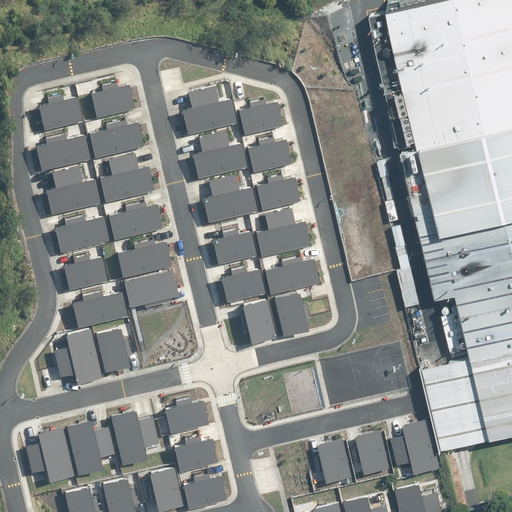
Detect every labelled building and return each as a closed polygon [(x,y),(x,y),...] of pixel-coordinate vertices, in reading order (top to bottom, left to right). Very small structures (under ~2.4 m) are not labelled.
[(463,286),(478,352),(430,363),(450,447),(511,432),(511,0),(370,0),(439,292),(463,286)] [(104,84),(94,87),(99,112),(137,104),(131,79),(121,81),(120,76),(103,80),(104,84)] [(219,81),(190,87),(193,101),(184,103),(190,130),(240,119),(234,92),(222,95),(219,81)] [(80,91),(67,93),(66,89),(49,93),(50,97),(41,99),(47,124),(86,116),(80,91)] [(252,97),(253,102),(242,104),(247,129),(285,121),(280,96),(268,98),(267,94),(252,97)] [(108,119),(109,123),(93,127),(99,152),(146,142),(141,116),(129,119),(128,114),(108,119)] [(229,126),(201,132),(204,146),(195,148),(200,173),(250,163),(244,137),(232,140),(229,126)] [(93,155),(87,129),(69,133),(68,127),(47,132),(48,138),(40,139),(45,165),(93,155)] [(276,132),(260,135),(261,140),(277,137),(276,132)] [(261,140),(251,142),(257,166),(294,158),(288,134),(277,137),(261,140)] [(114,168),(103,171),(109,196),(156,186),(151,161),(142,162),(139,149),(111,155),(114,168)] [(389,156),(380,159),(384,174),(393,172),(389,156)] [(98,173),(86,176),(83,161),(54,168),(57,182),(49,184),(55,209),(103,199),(98,173)] [(269,178),(259,180),(265,205),(302,197),(297,172),(285,174),(283,168),(268,172),(269,178)] [(239,169),(210,175),(213,190),(205,192),(210,217),(260,206),(254,181),(242,184),(239,169)] [(128,205),(112,209),(118,234),(165,223),(160,198),(147,201),(146,197),(127,201),(128,205)] [(307,215),(298,217),(294,202),(267,208),(270,223),(259,226),(264,252),(312,241),(307,215)] [(106,211),(88,215),(87,210),(67,214),(68,219),(58,222),(63,247),(112,237),(106,211)] [(403,221),(395,223),(400,244),(409,241),(403,221)] [(254,226),(241,229),(240,224),(223,228),(224,233),(215,235),(221,259),(259,250),(254,226)] [(169,236),(157,238),(156,234),(135,239),(136,243),(120,246),(126,272),(174,261),(169,236)] [(75,252),(76,258),(66,260),(72,285),(110,277),(104,252),(93,254),(91,249),(75,252)] [(423,302),(412,250),(402,252),(405,265),(402,266),(410,304),(423,302)] [(317,253),(304,256),(303,252),(283,256),(284,260),(268,264),(273,289),(322,278),(317,253)] [(248,260),(233,264),(234,269),(224,271),(230,297),(267,289),(262,263),(249,266),(248,260)] [(170,297),(169,293),(181,291),(175,265),(127,275),(132,301),(148,298),(149,301),(170,297)] [(83,290),(84,295),(75,297),(80,323),(130,312),(124,286),(106,290),(105,286),(83,290)] [(303,288),(277,294),(285,330),(311,325),(303,288)] [(270,294),(245,300),(254,338),(278,332),(270,294)] [(69,329),(72,343),(56,346),(62,373),(78,369),(80,378),(104,373),(94,324),(69,329)] [(125,324),(98,329),(107,367),(133,361),(125,324)] [(358,335),(341,347),(346,355),(364,343),(358,335)] [(400,356),(411,353),(408,341),(397,344),(400,356)] [(333,351),(314,354),(316,362),(335,359),(333,351)] [(411,353),(400,356),(408,388),(419,386),(411,353)] [(306,357),(286,359),(287,368),(307,366),(306,357)] [(178,401),(168,403),(173,428),(211,420),(206,395),(194,397),(193,393),(177,397),(178,401)] [(154,413),(142,415),(140,406),(113,412),(123,460),(150,454),(148,441),(160,438),(154,413)] [(95,415),(69,421),(79,470),(106,465),(103,452),(97,425),(95,415)] [(410,419),(412,429),(397,432),(403,460),(418,456),(421,468),(442,464),(431,415),(410,419)] [(116,450),(110,422),(97,425),(103,452),(116,450)] [(43,438),(28,441),(33,468),(49,465),(52,477),(76,472),(66,423),(41,428),(43,438)] [(387,426),(363,431),(371,468),(395,463),(387,426)] [(202,432),(188,435),(189,439),(178,441),(184,466),(220,458),(215,433),(203,436),(202,432)] [(349,434),(325,440),(333,478),(358,472),(349,434)] [(293,446),(272,454),(278,471),(299,463),(293,446)] [(177,463),(153,468),(161,506),(185,501),(177,463)] [(271,463),(263,466),(268,485),(276,483),(271,463)] [(195,472),(196,476),(186,478),(191,503),(229,495),(223,470),(213,473),(212,468),(195,472)] [(131,474),(104,479),(111,511),(137,511),(139,511),(131,474)] [(448,511),(443,488),(429,491),(427,478),(401,483),(406,511),(448,511)] [(99,511),(93,482),(67,488),(72,511),(99,511)] [(394,511),(392,499),(378,502),(376,490),(349,496),(352,511),(394,511)] [(348,511),(345,497),(321,503),(323,511),(348,511)]
